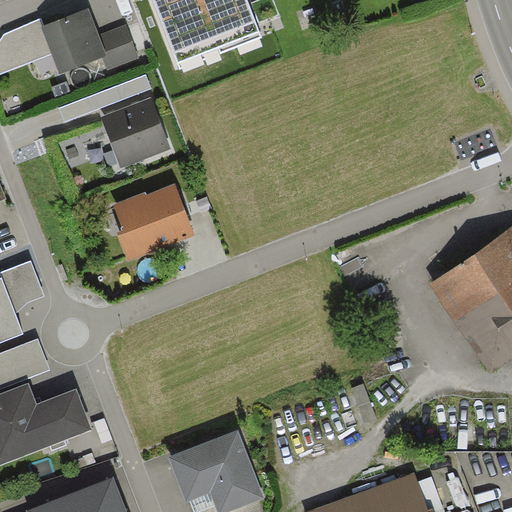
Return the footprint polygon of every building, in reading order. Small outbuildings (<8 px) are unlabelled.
[(257,20),(249,0),(153,0),(174,50),(198,40),(203,55),(237,42),(232,30),(257,20)] [(88,14),(45,30),(41,21),(5,35),(0,42),(0,70),(53,50),(62,71),(103,55),(109,69),(139,58),(128,29),(98,40),(88,14)] [(152,90),(147,75),(59,108),(64,122),(152,90)] [(167,146),(150,103),(107,120),(124,162),(167,146)] [(191,233),(174,189),(145,201),(143,198),(119,207),(128,230),(121,233),(131,256),(191,233)] [(491,371),(511,356),(511,224),(431,281),(491,371)] [(2,275),(0,276),(0,340),(24,331),(17,313),(29,301),(45,295),(31,260),(1,272),(2,275)] [(0,388),(49,370),(38,341),(0,355),(0,388)] [(64,436),(87,427),(74,395),(35,410),(27,388),(0,398),(0,460),(50,442),(53,451),(68,445),(64,436)] [(262,494),(238,429),(173,454),(189,495),(214,485),(223,509),(262,494)] [(125,511),(113,479),(32,509),(32,511),(125,511)] [(422,511),(418,499),(381,511),(422,511)]
